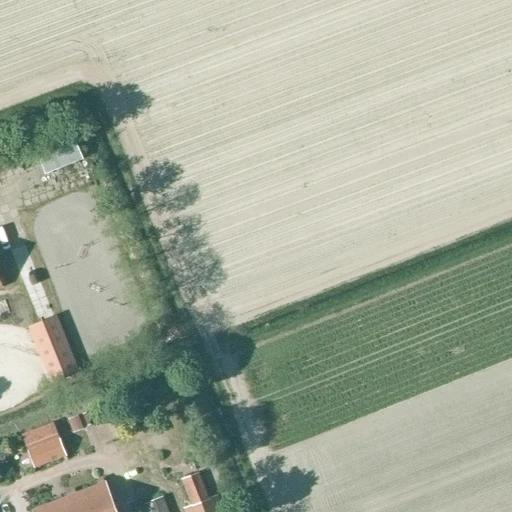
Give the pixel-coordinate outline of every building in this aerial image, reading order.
[(72,131),(33,146),(45,175),(83,160),(72,131)] [(30,185),(33,199),(62,191),(58,178),(30,185)] [(52,229),(59,259),(74,256),(67,226),(52,229)] [(0,306),(0,340),(12,335),(0,307),(0,306)] [(56,315),(28,326),(50,382),(78,372),(56,315)] [(104,409),(100,421),(112,425),(116,413),(104,409)] [(134,424),(143,427),(146,415),(137,413),(134,424)] [(69,422),(73,434),(82,431),(78,418),(69,422)] [(60,438),(54,422),(22,434),(27,450),(35,468),(67,456),(60,438)] [(218,495),(210,498),(199,472),(182,479),(192,505),(182,509),(183,511),(218,511),(223,510),(218,495)] [(118,511),(107,482),(32,509),(33,511),(118,511)] [(135,511),(157,511),(153,494),(133,499),(135,511)]
